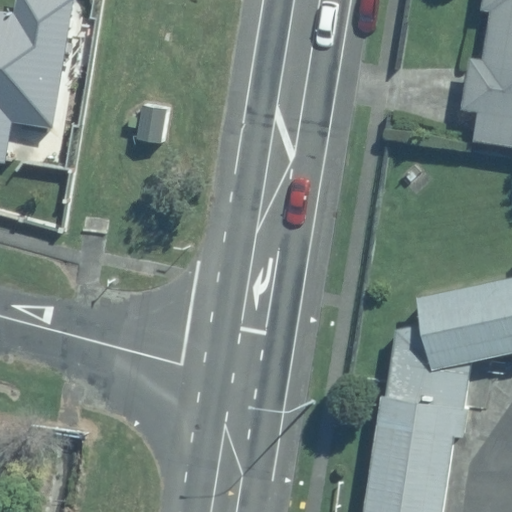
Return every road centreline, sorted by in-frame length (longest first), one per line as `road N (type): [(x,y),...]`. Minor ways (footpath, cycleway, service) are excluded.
road 1 (secondary): [(232,380),(308,0)]
road 2 (residential): [(0,316),(232,380)]
road 3 (secondary): [(224,511),(232,380)]
